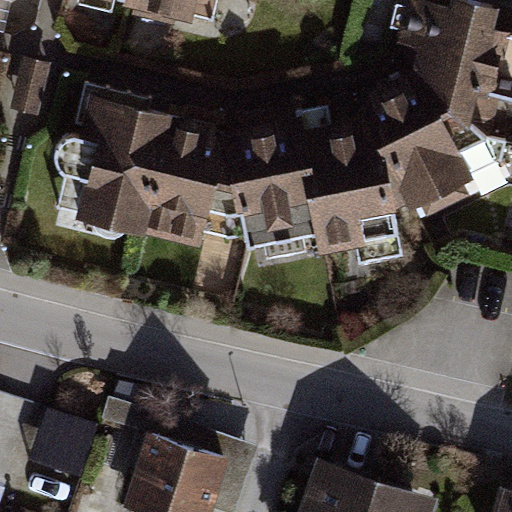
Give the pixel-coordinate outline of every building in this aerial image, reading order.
[(211,0),(129,0),(127,7),(204,27),(211,0)] [(511,17),(451,0),(418,0),(399,69),(504,152),(511,131),(511,17)] [(50,65),(22,58),(10,102),(39,109),(50,65)] [(387,106),(403,222),(504,152),(399,69),(387,106)] [(136,229),(163,109),(87,89),(58,207),(136,229)] [(297,118),(314,235),(403,222),(387,106),(297,118)] [(163,109),(136,229),(212,250),(238,129),(163,109)] [(238,129),(212,250),(314,235),(297,118),(238,129)] [(54,399),(36,452),(86,469),(105,416),(54,399)] [(211,511),(230,455),(152,430),(128,506),(146,511),(211,511)] [(425,511),(432,494),(324,459),(306,511),(425,511)]
